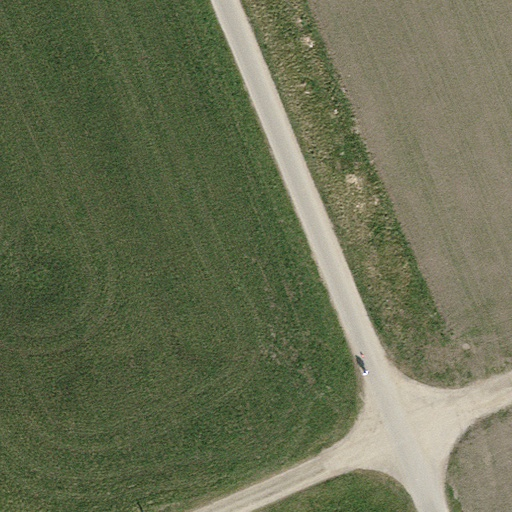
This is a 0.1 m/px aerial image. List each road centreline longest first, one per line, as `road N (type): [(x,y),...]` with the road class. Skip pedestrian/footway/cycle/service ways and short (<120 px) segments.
road 1 (track): [(400,427),(223,0)]
road 2 (track): [(213,511),(400,427)]
road 3 (track): [(400,427),(511,381)]
